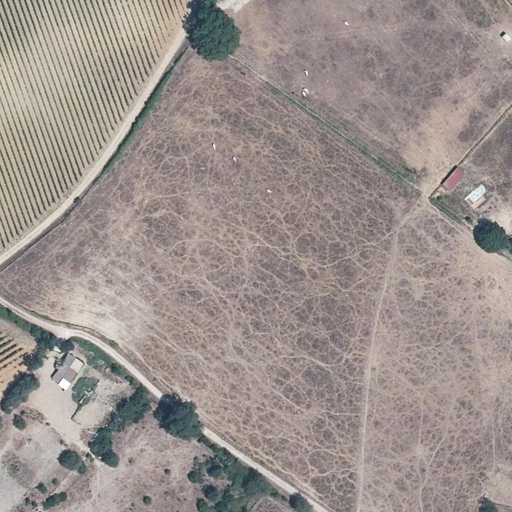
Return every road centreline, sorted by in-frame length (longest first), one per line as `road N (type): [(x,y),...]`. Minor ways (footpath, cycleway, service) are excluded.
road 1 (track): [(0,301),(99,340),(223,445),(320,511)]
road 2 (track): [(0,254),(92,171),(192,0)]
